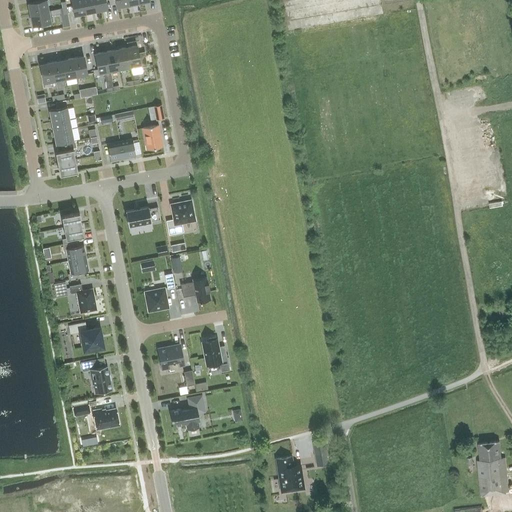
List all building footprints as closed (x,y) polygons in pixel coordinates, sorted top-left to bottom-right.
[(44,0),(28,3),(30,14),(48,11),(48,10),(45,0),(44,0)] [(85,13),(82,0),(71,0),(74,15),(85,13)] [(93,0),(82,0),(85,13),(96,11),(93,0)] [(93,0),(96,11),(107,9),(104,0),(93,0)] [(50,10),(48,10),(48,11),(30,14),(32,25),(52,21),(50,10)] [(137,46),(126,48),(130,69),(147,66),(145,56),(146,55),(145,51),(138,53),(137,46)] [(126,48),(115,50),(119,69),(129,67),(126,48)] [(115,50),(105,52),(109,71),(119,69),(115,50)] [(109,71),(105,52),(95,54),(98,73),(103,72),(105,81),(110,80),(109,71)] [(72,58),(76,76),(87,74),(83,56),(72,58)] [(65,78),(76,76),(72,58),(62,60),(65,78)] [(62,60),(51,62),(55,80),(65,78),(62,60)] [(44,83),(55,80),(51,62),(40,65),(44,83)] [(79,89),(80,97),(97,93),(95,85),(79,89)] [(153,106),(156,120),(164,119),(161,105),(153,106)] [(49,110),(51,121),(69,118),(67,106),(49,110)] [(100,123),(112,121),(112,114),(99,116),(100,123)] [(51,121),(53,133),(71,129),(69,118),(51,121)] [(158,124),(142,127),(146,149),(162,146),(158,124)] [(71,129),(53,133),(56,144),(73,141),(71,129)] [(120,141),(123,159),(135,157),(132,139),(120,141)] [(110,161),(123,159),(120,141),(107,144),(110,161)] [(55,152),(57,163),(75,160),(73,148),(55,152)] [(75,160),(57,163),(59,174),(77,171),(75,160)] [(191,200),(170,204),(173,220),(166,221),(169,234),(183,231),(181,223),(195,221),(191,200)] [(148,207),(125,211),(128,226),(160,220),(157,207),(149,209),(148,207)] [(81,224),(79,213),(61,216),(63,227),(81,224)] [(81,224),(63,227),(65,239),(83,235),(81,224)] [(172,250),(186,248),(185,241),(172,243),(172,250)] [(66,249),(68,261),(86,258),(83,245),(77,247),(76,242),(66,244),(67,249),(66,249)] [(182,271),(179,257),(171,258),(174,273),(182,271)] [(70,274),(88,270),(86,258),(68,261),(70,274)] [(172,273),(164,275),(167,288),(174,287),(172,273)] [(195,295),(197,302),(210,299),(206,276),(192,279),(193,282),(180,284),(183,297),(195,295)] [(80,313),(96,310),(92,289),(82,291),(81,284),(69,286),(70,293),(76,292),(80,313)] [(168,307),(164,288),(144,292),(148,311),(168,307)] [(100,328),(87,331),(85,322),(68,325),(70,335),(80,333),(84,352),(103,348),(100,328)] [(202,342),(206,365),(219,363),(221,372),(229,370),(226,354),(220,356),(217,339),(215,339),(215,337),(208,339),(208,341),(202,342)] [(178,366),(184,365),(181,352),(180,352),(178,344),(159,348),(160,356),(159,356),(161,369),(162,369),(169,367),(169,368),(170,368),(170,367),(178,365),(178,366)] [(112,390),(107,366),(97,367),(96,359),(81,362),(83,371),(89,370),(92,385),(93,385),(95,393),(112,390)] [(184,371),(186,385),(194,384),(191,370),(184,371)] [(207,380),(195,382),(196,389),(208,387),(207,380)] [(180,409),(170,411),(172,426),(175,425),(176,426),(181,425),(182,424),(186,423),(187,429),(199,427),(197,421),(199,420),(197,408),(204,407),(202,395),(187,397),(189,408),(180,410),(180,409)] [(75,415),(89,412),(88,404),(73,407),(75,415)] [(241,407),(234,408),(235,420),(242,420),(241,407)] [(115,409),(101,411),(101,409),(93,411),(97,429),(118,424),(115,409)] [(312,443),(315,458),(328,456),(325,440),(312,443)] [(507,492),(509,493),(505,457),(501,457),(499,441),(496,441),(478,444),(480,460),(476,460),(480,496),(506,493),(507,492)] [(291,457),(276,459),(280,481),(282,480),(284,490),(291,489),(291,490),(303,489),(300,465),(292,466),(291,457)]
